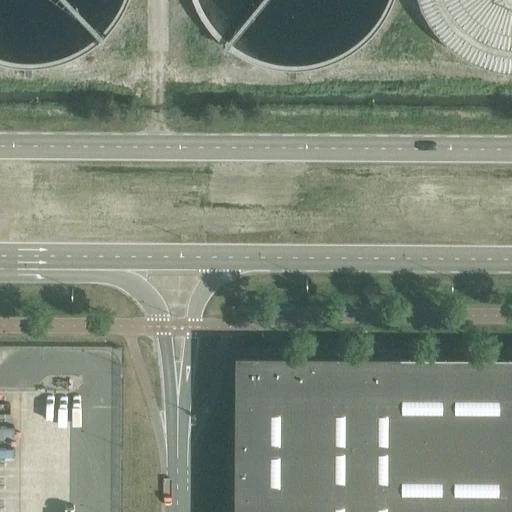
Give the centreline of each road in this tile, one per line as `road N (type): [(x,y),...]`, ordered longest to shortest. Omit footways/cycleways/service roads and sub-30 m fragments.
road 1 (secondary): [(511,150),(0,146)]
road 2 (secondary): [(249,260),(511,261)]
road 3 (unclassified): [(92,260),(150,306),(180,390)]
road 4 (secondary): [(92,260),(249,260)]
road 5 (unclassified): [(180,390),(200,302),(208,287),(249,260)]
